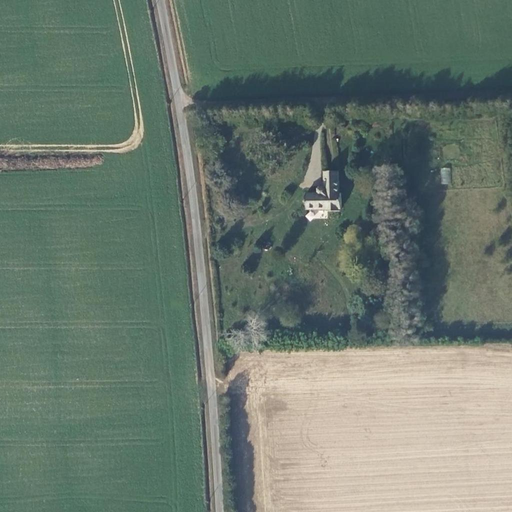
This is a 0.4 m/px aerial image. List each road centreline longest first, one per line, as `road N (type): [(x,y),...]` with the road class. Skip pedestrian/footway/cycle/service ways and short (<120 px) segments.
road 1 (unclassified): [(218,511),(178,104)]
road 2 (unclassified): [(178,104),(511,92)]
